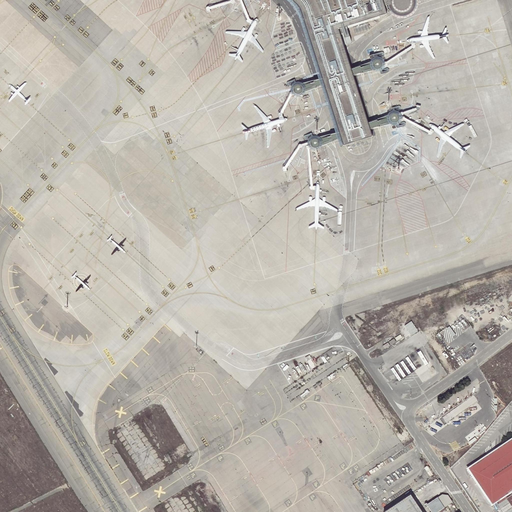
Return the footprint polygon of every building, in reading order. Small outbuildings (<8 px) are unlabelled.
[(325,77),(304,84),(302,84),(300,84),(299,85),(298,86),(297,88),(298,89),(298,91),(299,92),(301,93),(303,93),(305,92),(306,91),(328,84),(342,131),(321,137),(319,137),(317,137),(316,138),(315,139),(314,141),(314,143),(315,144),(316,145),(318,146),(320,146),(321,145),(345,138),(347,145),(375,136),(373,129),(397,122),(398,122),(400,121),(401,120),(402,118),(402,116),(401,114),(400,113),(398,113),(396,113),(394,114),(393,115),(370,122),(361,93),(358,83),(356,76),(378,68),(380,68),(381,68),(383,67),(384,66),(385,64),(385,63),(384,61),(383,60),(381,59),(379,59),(377,60),(376,62),(354,69),(351,60),(347,48),(344,38),(341,28),(391,13),(386,0),(296,0),(301,5),(303,7),(304,8),(313,37),(325,77)] [(386,0),(391,13),(394,12),(395,13),(398,14),(400,16),(403,16),(406,16),(409,15),(411,14),(414,13),(416,11),(417,8),(418,6),(419,4),(419,2),(419,0),(418,0),(386,0)] [(511,436),(467,466),(491,503),(511,489),(511,436)] [(511,511),(511,493),(494,505),(498,511),(511,511)] [(435,511),(452,502),(448,495),(442,494),(427,503),(425,502),(424,503),(427,505),(431,511),(435,511)] [(422,511),(411,495),(384,511),(422,511)]
